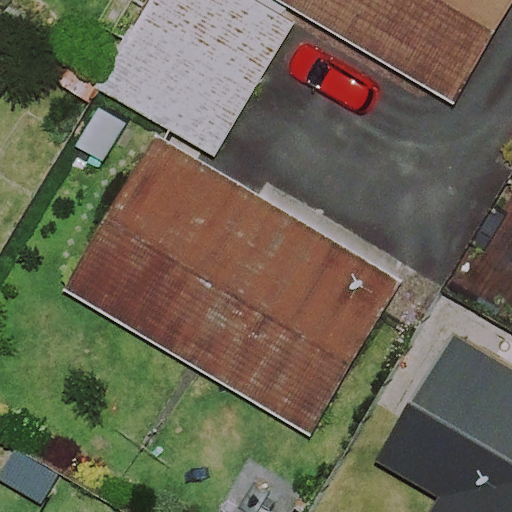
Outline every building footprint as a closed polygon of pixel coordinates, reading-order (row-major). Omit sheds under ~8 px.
[(511,29),(511,0),(153,0),(108,85),(232,153),(308,14),(472,103),(511,29)] [(0,79),(10,62),(0,56),(0,79)] [(408,287),(166,145),(80,291),(322,433),(408,287)] [(511,200),(454,295),(511,330),(511,200)] [(511,511),(511,362),(466,337),(396,460),(450,490),(437,511),(511,511)] [(141,511),(181,446),(0,369),(0,511),(141,511)] [(309,511),(314,504),(246,465),(218,511),(309,511)]
